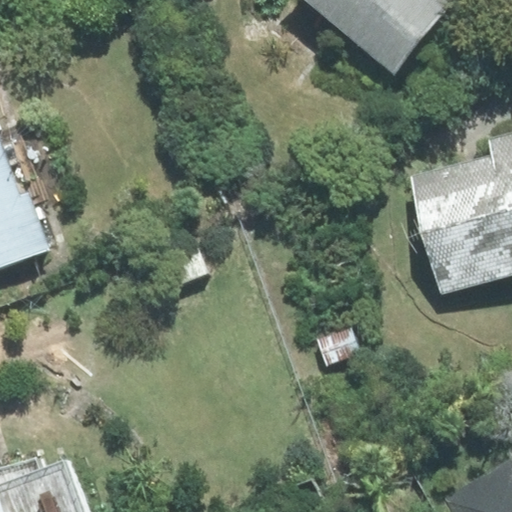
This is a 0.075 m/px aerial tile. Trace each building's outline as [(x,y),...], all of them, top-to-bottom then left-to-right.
[(316,0),(411,79),(475,0),(316,0)] [(0,270),(60,250),(40,197),(31,199),(12,141),(4,144),(0,131),(0,270)] [(446,296),(511,280),(511,138),(500,141),(503,158),(417,178),(446,296)] [(215,275),(206,249),(170,261),(179,287),(215,275)] [(330,365),(368,352),(360,327),(321,339),(330,365)] [(511,511),(511,457),(442,497),(450,511),(511,511)] [(0,490),(0,511),(21,511),(12,486),(0,490)]
